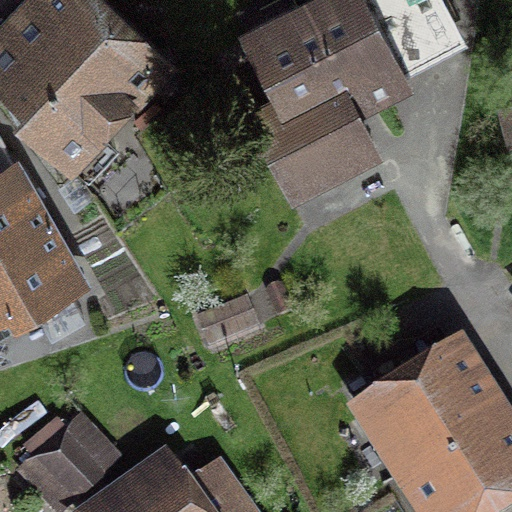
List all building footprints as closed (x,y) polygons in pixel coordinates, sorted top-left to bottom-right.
[(26,121),(64,157),(154,62),(89,0),(42,0),(0,44),(0,81),(7,89),(26,121)] [(357,3),(355,0),(317,0),(255,34),(289,97),(256,115),(297,190),(371,149),(341,93),(392,66),(357,3)] [(393,0),(362,0),(357,3),(392,66),(453,33),(434,0),(404,0),(396,5),(393,0)] [(511,107),(502,110),(511,144),(511,107)] [(0,252),(47,226),(0,141),(0,252)] [(0,316),(13,310),(17,317),(79,282),(47,226),(0,252),(0,316)] [(255,326),(244,299),(195,320),(206,347),(255,326)] [(367,411),(362,414),(423,511),(487,511),(511,497),(511,440),(457,354),(449,359),(434,334),(351,386),(367,411)] [(101,474),(66,434),(22,472),(56,511),(101,474)] [(243,511),(224,486),(188,511),(164,479),(118,511),(243,511)]
